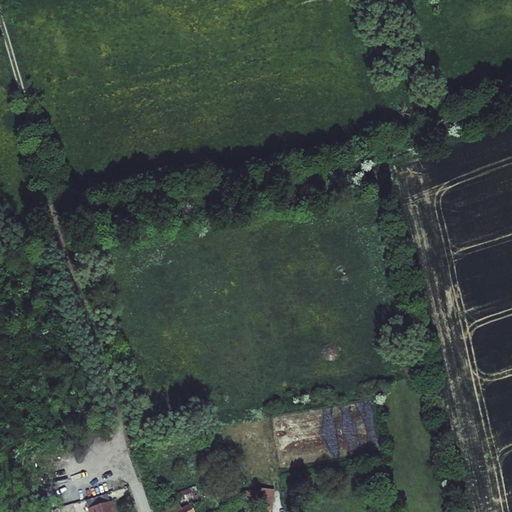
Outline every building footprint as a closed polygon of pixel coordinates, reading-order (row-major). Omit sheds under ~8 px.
[(180,501),(159,511),(194,511),(188,499),(197,495),(194,486),(177,491),(180,501)] [(258,490),(241,489),(241,499),(258,500),(256,510),(271,511),(273,488),(258,487),(258,490)] [(229,493),(220,498),(223,505),(233,499),(229,493)] [(112,511),(109,501),(88,508),(88,511),(112,511)] [(216,501),(205,506),(208,511),(219,507),(216,501)]
